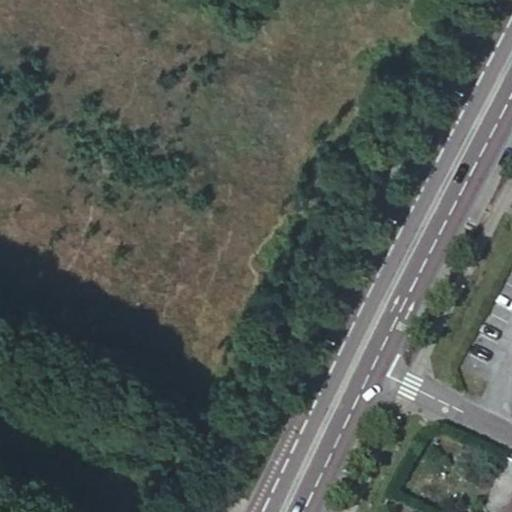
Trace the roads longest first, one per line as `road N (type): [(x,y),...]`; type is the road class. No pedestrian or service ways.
road 1 (secondary): [(511,19),(261,511)]
road 2 (secondary): [(371,370),(511,95)]
road 3 (secondary): [(303,511),(371,370)]
road 4 (residential): [(371,370),(511,439)]
